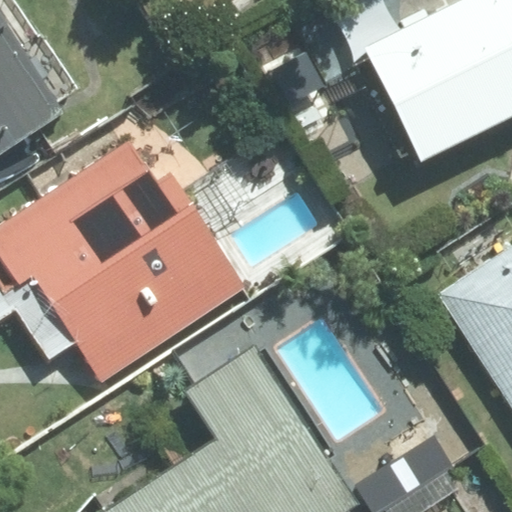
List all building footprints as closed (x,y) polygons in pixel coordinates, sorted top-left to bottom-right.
[(511,0),(450,0),(350,49),(407,163),(511,111),(511,0)] [(0,39),(0,150),(50,118),(43,106),(68,91),(34,37),(9,53),(0,39)] [(68,343),(94,382),(239,286),(163,172),(149,181),(124,144),(0,226),(0,317),(7,312),(40,362),(68,343)] [(511,243),(434,294),(511,412),(511,243)] [(330,511),(341,505),(238,350),(171,394),(203,442),(97,511),(330,511)]
